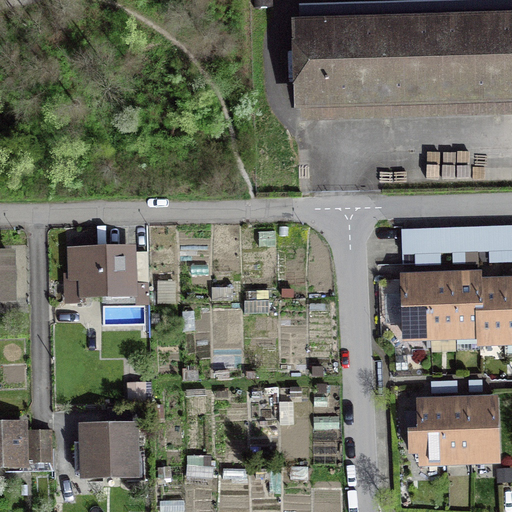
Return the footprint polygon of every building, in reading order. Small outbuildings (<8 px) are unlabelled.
[(511,0),(347,0),(305,1),(305,17),(294,17),(296,119),(511,115),(511,0)] [(511,255),(511,230),(406,235),(407,260),(511,255)] [(144,304),(142,253),(74,255),(75,289),(89,288),(89,306),(144,304)] [(0,310),(26,310),(24,255),(0,255),(0,310)] [(511,287),(496,288),(495,275),(408,280),(412,352),(490,348),(491,357),(511,355),(511,287)] [(509,468),(508,404),(425,406),(427,470),(509,468)] [(0,476),(33,475),(31,426),(0,427),(0,476)] [(148,484),(147,430),(87,431),(87,447),(77,448),(78,485),(148,484)]
